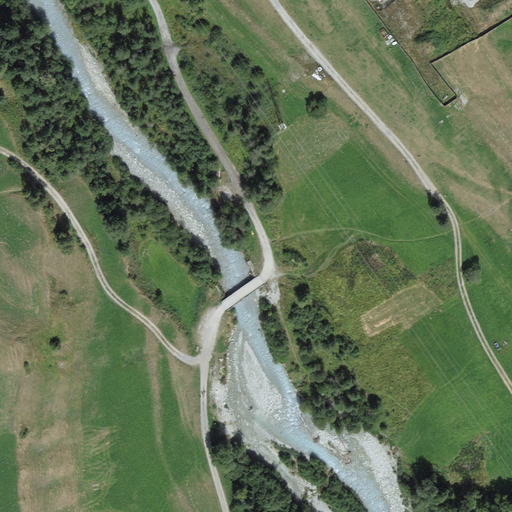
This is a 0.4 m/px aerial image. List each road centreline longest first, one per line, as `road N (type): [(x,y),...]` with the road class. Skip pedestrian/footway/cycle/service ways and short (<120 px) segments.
road 1 (track): [(511,389),(477,331),(443,204),(270,0)]
road 2 (track): [(151,0),(196,116),(260,230),(269,258),(263,279)]
road 3 (track): [(205,363),(174,352),(111,293),(50,188)]
road 4 (track): [(205,363),(203,419),(225,511)]
